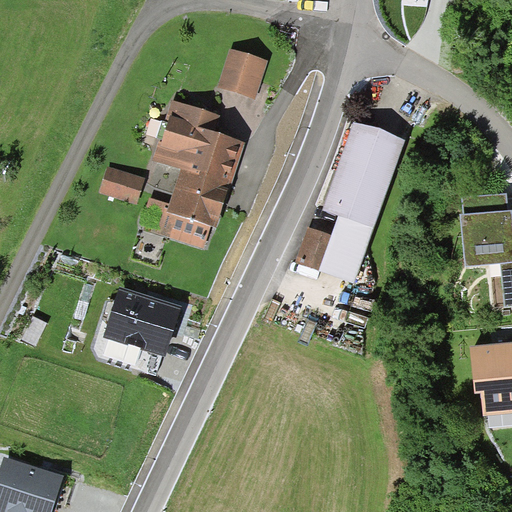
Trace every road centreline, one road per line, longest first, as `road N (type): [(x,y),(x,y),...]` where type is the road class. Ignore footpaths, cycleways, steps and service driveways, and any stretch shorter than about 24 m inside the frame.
road 1 (unclassified): [(142,511),(255,292),(348,31)]
road 2 (track): [(0,295),(132,33),(171,0)]
road 3 (residential): [(348,31),(452,91),(511,145)]
